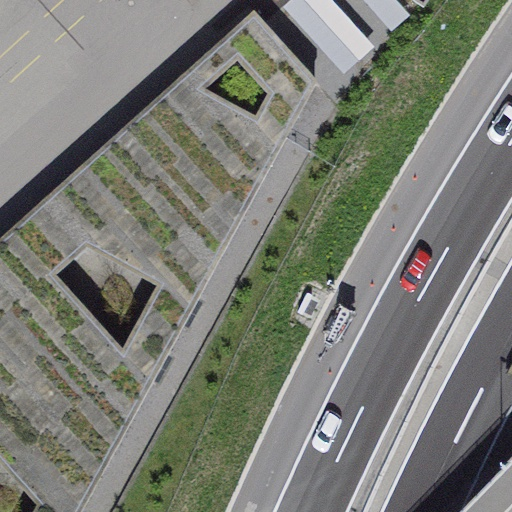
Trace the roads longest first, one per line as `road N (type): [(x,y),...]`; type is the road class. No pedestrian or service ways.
road 1 (motorway): [(511,141),(451,241),(313,511)]
road 2 (motorway): [(422,511),(511,336)]
